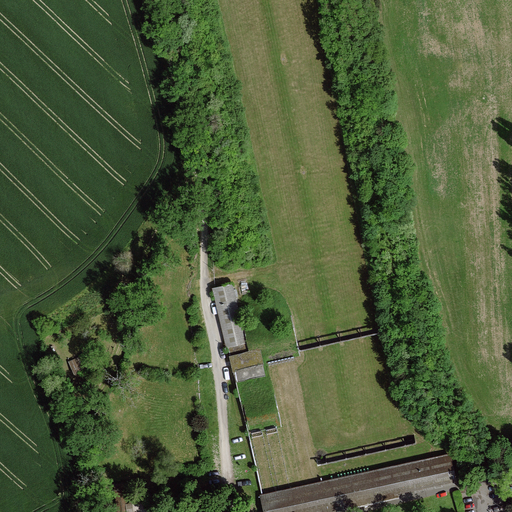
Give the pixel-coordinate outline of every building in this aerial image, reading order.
[(246,342),(232,282),(215,286),(212,287),(226,347),(228,346),(246,342)] [(236,382),(265,375),(259,348),(230,355),(236,382)] [(75,372),(84,369),(81,356),(72,359),(75,372)] [(451,452),(261,494),(264,511),(314,511),(457,481),(451,452)] [(123,484),(115,485),(117,511),(132,511),(131,502),(126,503),(123,484)]
